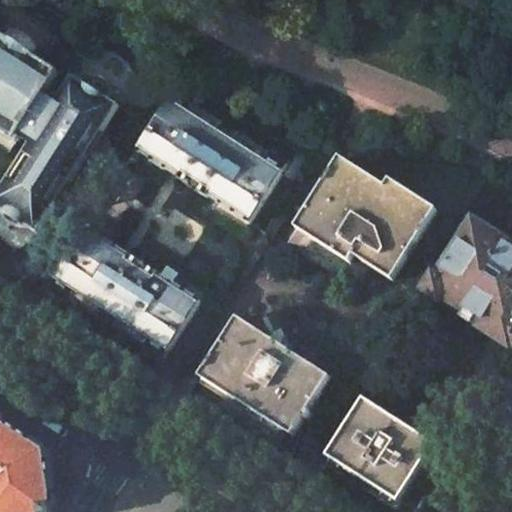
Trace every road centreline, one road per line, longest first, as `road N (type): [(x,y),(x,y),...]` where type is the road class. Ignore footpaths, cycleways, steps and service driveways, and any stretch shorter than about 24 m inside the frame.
road 1 (secondary): [(141,433),(0,339)]
road 2 (secondary): [(266,511),(141,433)]
